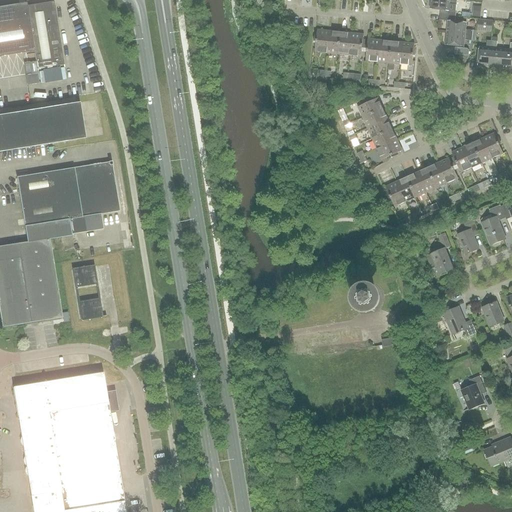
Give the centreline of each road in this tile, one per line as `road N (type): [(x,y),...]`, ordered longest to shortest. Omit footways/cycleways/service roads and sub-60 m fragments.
road 1 (primary): [(244,511),(167,33)]
road 2 (primary): [(142,35),(220,511)]
road 3 (unclassified): [(157,511),(139,395),(124,368),(83,348),(0,360)]
road 4 (residential): [(289,8),(395,19),(414,13)]
